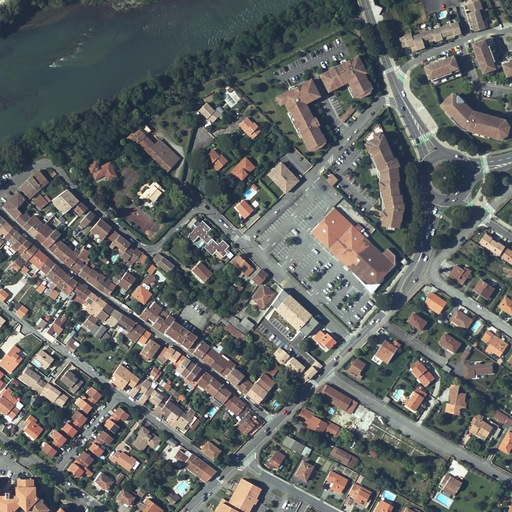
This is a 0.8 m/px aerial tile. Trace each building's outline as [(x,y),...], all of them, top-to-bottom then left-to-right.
[(471,13),(471,14),(475,25),(473,25),(475,32),(486,29),(483,22),(482,22),(478,11),(482,10),(480,1),(479,2),(478,0),(469,0),(467,1),(471,13)] [(462,33),(458,22),(452,24),(452,26),(441,29),(440,28),(422,33),(423,36),(414,38),(413,33),(405,35),(405,36),(401,38),(404,48),(408,46),(409,47),(414,44),(415,47),(413,47),(414,52),(422,48),(421,46),(423,46),(423,47),(429,44),(428,39),(431,38),(432,41),(436,39),(437,41),(444,39),(444,38),(447,37),(447,39),(455,36),(455,35),(462,33)] [(485,37),(472,42),(484,73),(497,68),(494,60),(496,59),(490,44),(489,45),(485,37)] [(456,55),(424,67),(429,80),(437,77),(438,79),(453,73),(453,72),(461,69),(456,55)] [(354,97),(355,96),(370,88),(371,88),(368,82),(357,62),(359,61),(357,56),(344,62),(344,64),(342,65),(341,64),(328,70),(329,72),(324,75),(323,74),(320,76),(327,92),(331,90),(330,88),(336,85),(337,87),(341,84),(340,82),(345,79),(352,90),(351,91),(354,97)] [(510,61),(502,64),(507,78),(511,76),(511,58),(509,60),(510,61)] [(307,149),(308,149),(324,141),(324,140),(321,134),(316,126),(314,122),(307,109),(305,110),(302,104),(304,103),(308,101),(308,100),(313,97),(314,99),(319,96),(310,79),(306,82),(307,84),(300,87),(299,85),(292,89),(293,90),(290,91),(289,90),(276,97),(279,105),(284,102),(289,113),(290,112),(299,130),(298,130),(305,142),(304,143),(307,149)] [(370,88),(355,96),(359,98),(369,93),(370,88)] [(455,93),(441,107),(463,129),(474,133),(474,135),(486,138),(487,136),(507,141),(511,139),(511,121),(511,122),(473,111),(455,93)] [(210,119),(213,122),(220,114),(215,109),(214,111),(206,103),(199,110),(207,118),(208,117),(210,119)] [(348,109),(340,117),(344,120),(351,112),(348,109)] [(253,123),(247,117),(239,125),(245,131),(246,130),(253,137),(260,131),(256,127),(257,126),(254,123),(253,123)] [(135,139),(167,171),(179,158),(164,144),(159,149),(154,145),(145,135),(150,130),(151,130),(146,125),(140,130),(136,133),(135,131),(127,138),(131,143),(135,139)] [(252,138),(253,137),(246,130),(245,131),(252,138)] [(384,226),(401,228),(402,221),(403,221),(404,211),(405,211),(405,206),(405,203),(404,203),(403,194),(401,195),(399,181),(401,181),(399,166),(400,166),(399,161),(398,160),(397,157),(395,158),(384,134),(383,135),(382,131),(375,135),(376,138),(368,141),(368,142),(373,152),(381,171),(383,181),(384,190),(387,207),(386,211),(385,220),(384,226)] [(159,149),(164,144),(159,139),(154,145),(159,149)] [(320,146),(324,142),(324,141),(308,149),(308,150),(314,149),(320,146)] [(209,165),(211,163),(213,162),(220,168),(227,161),(220,155),(219,156),(212,150),(203,159),(209,165)] [(246,174),(244,172),(252,165),(245,158),(231,171),(235,176),(237,174),(238,176),(241,179),(246,174)] [(281,161),(267,175),(285,194),(300,180),(299,180),(297,177),(281,161)] [(211,163),(218,170),(220,168),(213,162),(211,163)] [(95,179),(105,174),(107,180),(115,176),(109,163),(98,168),(96,165),(95,163),(93,164),(88,166),(91,172),(92,172),(95,179)] [(252,165),(244,172),(246,174),(254,167),(252,165)] [(37,171),(32,177),(41,188),(48,182),(39,170),(37,171)] [(333,174),(326,180),(332,187),(339,180),(333,174)] [(37,191),(41,188),(32,177),(28,181),(37,191)] [(28,181),(24,184),(33,194),(37,191),(28,181)] [(154,182),(139,198),(145,203),(150,199),(153,201),(163,190),(154,182)] [(20,189),(29,198),(33,194),(24,184),(20,189)] [(66,189),(51,200),(55,204),(61,210),(64,213),(69,209),(72,207),(78,201),(66,189)] [(25,199),(17,192),(9,200),(16,208),(25,199)] [(44,206),(48,203),(43,198),(41,195),(37,198),(44,206)] [(40,209),(44,206),(37,198),(34,202),(40,209)] [(14,217),(16,219),(21,213),(16,208),(9,200),(3,206),(14,217)] [(240,211),(246,217),(253,210),(243,200),(236,207),(240,211)] [(83,205),(78,201),(72,207),(76,211),(79,215),(84,210),(81,206),(83,205)] [(110,212),(112,209),(104,203),(102,206),(110,212)] [(353,224),(334,207),(311,232),(329,249),(353,224)] [(23,215),(21,213),(16,219),(19,222),(23,225),(31,217),(26,212),(23,215)] [(88,212),(80,222),(85,226),(93,216),(88,212)] [(39,220),(33,215),(31,217),(23,225),(24,227),(28,230),(37,223),(39,220)] [(188,236),(193,242),(199,236),(207,244),(212,238),(206,233),(211,228),(202,220),(196,226),(193,223),(190,227),(193,230),(188,236)] [(0,235),(2,233),(5,235),(12,227),(10,226),(6,222),(0,228),(0,235)] [(30,232),(34,235),(41,227),(37,223),(28,230),(30,232)] [(53,231),(45,223),(44,225),(41,227),(34,235),(38,239),(42,243),(53,231)] [(355,227),(353,224),(329,249),(353,272),(366,284),(378,284),(384,278),(396,265),(395,255),(388,248),(383,253),(360,231),(363,228),(359,223),(355,227)] [(5,235),(4,236),(8,241),(17,231),(14,228),(12,227),(5,235)] [(111,228),(105,236),(112,241),(113,242),(115,240),(120,235),(111,228)] [(57,238),(60,234),(55,229),(53,231),(42,243),(46,246),(47,248),(57,238)] [(18,232),(17,231),(8,241),(12,244),(13,245),(21,235),(18,232)] [(492,239),(486,234),(480,242),(500,255),(505,247),(498,243),(498,244),(492,240),(492,239)] [(24,237),(21,235),(13,245),(18,249),(26,240),(24,237)] [(124,238),(120,235),(115,240),(119,243),(124,238)] [(49,249),(52,252),(64,239),(63,238),(60,240),(57,238),(47,248),(49,249)] [(217,250),(223,257),(227,252),(225,250),(227,248),(229,245),(223,239),(220,243),(218,244),(215,242),(212,238),(207,244),(204,247),(212,255),(217,250)] [(67,242),(64,239),(52,252),(57,256),(60,258),(64,262),(73,252),(65,245),(67,242)] [(28,241),(26,240),(18,249),(22,253),(31,243),(28,241)] [(126,250),(128,246),(130,243),(126,240),(121,246),(126,250)] [(22,253),(21,255),(27,260),(37,249),(33,245),(31,243),(22,253)] [(127,260),(129,257),(136,248),(133,245),(130,248),(128,246),(126,250),(121,256),(124,258),(126,260),(127,260)] [(79,255),(81,252),(76,248),(73,252),(64,262),(68,266),(70,267),(79,255)] [(129,257),(135,261),(141,252),(136,248),(129,257)] [(31,261),(40,268),(48,258),(42,253),(37,249),(27,260),(26,262),(25,262),(28,265),(31,261)] [(511,251),(507,249),(502,257),(511,263),(511,251)] [(145,256),(141,252),(135,261),(137,263),(139,261),(140,262),(145,256)] [(152,260),(168,273),(170,271),(174,266),(158,253),(152,260)] [(77,272),(79,274),(85,265),(88,261),(85,259),(83,261),(81,260),(83,258),(79,255),(70,267),(77,272)] [(246,276),(253,269),(239,255),(232,262),(241,270),(244,273),(246,276)] [(148,258),(145,256),(140,262),(143,264),(148,258)] [(52,261),(48,258),(40,268),(46,275),(55,264),(52,261)] [(14,265),(19,269),(20,268),(23,265),(25,262),(26,262),(24,260),(22,262),(20,259),(14,265)] [(95,265),(97,263),(95,261),(93,264),(92,263),(89,268),(85,265),(79,274),(80,275),(85,279),(92,270),(94,267),(95,265)] [(217,272),(224,264),(221,261),(218,264),(216,264),(213,264),(212,266),(217,272)] [(212,274),(200,262),(192,270),(195,273),(197,272),(200,275),(199,276),(204,282),(212,274)] [(57,266),(55,264),(46,275),(51,280),(61,269),(57,266)] [(26,273),(29,270),(23,265),(20,268),(26,273)] [(152,265),(147,271),(151,274),(156,268),(152,265)] [(174,266),(170,271),(176,275),(179,270),(174,266)] [(457,266),(451,273),(459,279),(458,281),(462,284),(471,271),(466,267),(464,270),(457,266)] [(63,271),(61,269),(51,280),(54,282),(46,293),(49,295),(54,289),(56,285),(65,273),(63,271)] [(252,278),(255,280),(258,284),(267,275),(261,269),(252,278)] [(101,277),(99,275),(92,270),(85,279),(87,280),(97,287),(103,281),(107,274),(105,272),(103,275),(101,277)] [(122,277),(118,283),(127,290),(135,279),(126,272),(122,277)] [(352,273),(363,284),(372,294),(380,284),(378,284),(366,284),(353,272),(352,273)] [(67,274),(65,273),(56,285),(62,289),(71,278),(67,274)] [(118,283),(122,277),(117,273),(111,281),(103,291),(105,293),(108,295),(118,283)] [(73,279),(71,278),(62,289),(68,295),(73,289),(77,282),(73,279)] [(99,289),(103,291),(111,281),(108,278),(105,282),(103,281),(97,287),(99,289)] [(494,289),(481,280),(474,289),(488,299),(494,289)] [(81,285),(77,282),(73,289),(77,292),(81,285)] [(243,287),(240,284),(235,289),(239,292),(243,287)] [(68,295),(66,297),(70,300),(71,298),(74,294),(76,296),(83,286),(82,286),(81,285),(77,292),(73,289),(68,295)] [(71,298),(77,302),(87,289),(83,286),(76,296),(74,294),(71,298)] [(139,299),(144,303),(151,294),(141,286),(135,293),(138,294),(136,296),(139,299)] [(256,306),(261,310),(272,296),(267,292),(268,290),(264,287),(263,286),(253,300),(258,303),(256,306)] [(0,290),(0,301),(2,303),(8,295),(1,289),(0,290)] [(58,294),(59,293),(54,289),(49,295),(54,299),(58,294)] [(66,297),(68,295),(62,289),(59,293),(58,294),(65,299),(66,297)] [(90,291),(87,289),(77,302),(81,306),(82,304),(91,292),(90,291)] [(94,294),(91,292),(82,304),(86,307),(84,309),(87,311),(98,297),(94,294)] [(425,302),(428,304),(440,312),(447,303),(431,293),(425,302)] [(87,311),(91,314),(102,300),(98,297),(87,311)] [(511,301),(506,297),(499,306),(511,314),(511,301)] [(91,329),(97,322),(99,319),(95,316),(96,315),(107,303),(105,302),(102,300),(91,314),(83,324),(91,329)] [(113,308),(107,303),(96,315),(109,324),(110,322),(117,311),(113,308)] [(145,320),(148,317),(151,319),(155,322),(159,316),(157,315),(161,308),(155,303),(149,310),(145,308),(139,316),(145,320)] [(428,304),(427,306),(439,314),(440,312),(428,304)] [(21,319),(28,310),(22,305),(15,314),(21,319)] [(473,320),(457,310),(451,319),(466,330),(473,320)] [(81,319),(84,315),(80,311),(76,316),(81,319)] [(110,322),(112,324),(114,325),(116,323),(122,315),(117,311),(110,322)] [(155,322),(152,325),(156,328),(158,329),(168,316),(163,311),(159,316),(155,322)] [(215,312),(210,320),(212,321),(213,320),(217,323),(217,322),(220,319),(221,317),(215,312)] [(427,322),(413,313),(408,321),(421,330),(427,322)] [(128,319),(122,315),(116,323),(129,331),(126,335),(136,342),(137,340),(144,330),(128,319)] [(168,316),(158,329),(162,332),(164,333),(164,332),(173,320),(175,319),(169,315),(168,316)] [(231,316),(242,324),(244,322),(237,317),(236,317),(233,315),(232,316),(231,315),(231,316)] [(231,316),(228,318),(226,321),(229,323),(230,323),(231,321),(233,323),(232,325),(238,330),(242,324),(231,316)] [(40,318),(36,323),(37,323),(40,326),(43,328),(47,323),(40,318)] [(48,330),(55,321),(52,319),(43,331),(45,333),(48,330)] [(188,348),(197,337),(173,320),(164,332),(171,337),(188,348)] [(244,322),(242,324),(238,330),(244,334),(245,335),(253,325),(246,320),(244,322)] [(55,321),(48,330),(50,332),(52,333),(58,324),(55,321)] [(91,329),(89,331),(94,334),(93,335),(98,339),(106,328),(97,322),(91,329)] [(231,329),(235,333),(238,330),(232,325),(230,323),(229,323),(227,325),(225,327),(230,331),(231,329)] [(298,327),(297,329),(298,329),(293,335),(298,339),(307,327),(303,324),(300,328),(298,327)] [(225,327),(224,328),(233,335),(235,333),(231,329),(230,331),(225,327)] [(151,334),(144,330),(137,340),(144,344),(151,334)] [(240,338),(242,336),(244,334),(238,330),(235,333),(233,335),(239,340),(240,338)] [(327,333),(325,335),(320,331),(312,339),(321,347),(323,345),(325,347),(328,349),(335,341),(327,333)] [(110,335),(106,333),(100,341),(103,344),(110,335)] [(461,344),(445,333),(439,342),(455,353),(461,344)] [(189,350),(193,353),(204,340),(206,337),(205,336),(201,339),(198,336),(197,337),(188,348),(187,350),(189,350)] [(496,336),(493,340),(495,341),(489,349),(500,356),(508,344),(496,336)] [(150,340),(141,352),(149,358),(150,359),(159,346),(150,340)] [(206,341),(204,340),(193,353),(196,355),(200,359),(209,347),(204,343),(206,341)] [(393,345),(387,341),(385,345),(383,344),(382,346),(383,346),(378,354),(382,357),(381,358),(388,363),(401,345),(395,341),(393,345)] [(276,343),(271,350),(284,360),(289,353),(276,343)] [(7,362),(18,349),(14,345),(0,361),(0,363),(3,367),(5,364),(7,362)] [(165,346),(160,352),(168,358),(174,350),(173,349),(169,347),(168,349),(165,346)] [(205,362),(210,365),(218,355),(209,347),(200,359),(205,362)] [(17,358),(18,356),(16,354),(19,350),(18,349),(7,362),(9,364),(8,366),(9,367),(12,370),(20,361),(17,358)] [(464,360),(469,352),(466,349),(460,357),(464,360)] [(48,367),(54,360),(42,350),(36,357),(44,364),(48,367)] [(168,358),(174,362),(180,354),(177,352),(174,350),(168,358)] [(277,364),(280,366),(284,360),(271,350),(267,356),(272,361),(277,364)] [(149,358),(141,352),(139,355),(147,360),(149,358)] [(216,370),(219,373),(226,364),(220,358),(222,354),(223,354),(221,352),(218,355),(210,365),(216,370)] [(175,371),(176,370),(185,357),(183,356),(180,354),(174,362),(170,368),(175,371)] [(229,360),(222,354),(220,358),(226,364),(229,360)] [(187,359),(185,357),(176,370),(180,373),(190,361),(187,359)] [(366,364),(357,358),(348,372),(360,380),(363,376),(359,374),(366,364)] [(219,373),(226,378),(234,368),(236,365),(229,360),(226,364),(219,373)] [(180,373),(186,377),(195,364),(193,363),(190,361),(180,373)] [(116,377),(113,382),(117,385),(130,368),(130,367),(122,362),(114,373),(119,377),(118,378),(116,377)] [(481,362),(476,363),(477,365),(470,366),(470,369),(464,369),(464,378),(475,377),(475,374),(493,373),(492,364),(481,365),(481,362)] [(427,370),(421,363),(412,371),(418,377),(420,376),(427,385),(435,378),(430,372),(429,373),(426,370),(427,370)] [(190,382),(192,380),(201,368),(199,367),(195,364),(186,377),(185,378),(190,382)] [(246,373),(251,368),(247,365),(243,370),(246,373)] [(445,365),(442,369),(448,373),(451,369),(445,365)] [(156,375),(161,368),(160,367),(158,370),(154,367),(150,373),(155,376),(156,375)] [(27,381),(34,387),(33,388),(37,391),(44,382),(40,379),(41,378),(27,368),(22,375),(28,379),(27,381)] [(135,371),(130,368),(117,385),(123,389),(127,383),(133,387),(139,379),(132,374),(135,371)] [(201,368),(192,380),(197,383),(205,372),(203,371),(201,368)] [(243,376),(234,368),(226,378),(231,382),(235,385),(243,376)] [(77,380),(74,377),(75,376),(68,370),(62,377),(66,381),(64,382),(71,388),(72,386),(77,390),(83,383),(78,378),(77,380)] [(203,391),(205,389),(213,378),(210,376),(205,372),(197,383),(202,387),(200,389),(203,391)] [(259,378),(255,382),(266,392),(274,382),(263,373),(259,378)] [(27,381),(28,379),(22,375),(20,378),(33,388),(34,387),(27,381)] [(237,387),(246,394),(253,385),(243,376),(235,385),(237,387)] [(16,387),(19,383),(13,378),(10,383),(16,387)] [(128,394),(134,397),(137,392),(139,390),(140,391),(141,390),(143,392),(144,393),(138,401),(143,404),(147,398),(154,390),(154,389),(149,386),(152,383),(147,379),(145,382),(139,378),(139,379),(133,387),(128,394)] [(159,384),(163,387),(169,379),(166,378),(164,381),(162,379),(159,384)] [(205,389),(213,396),(222,386),(218,382),(213,378),(205,389)] [(171,381),(169,379),(163,387),(168,391),(171,388),(171,387),(169,385),(171,381)] [(255,382),(253,385),(246,394),(251,399),(257,404),(267,392),(266,392),(255,382)] [(48,383),(42,390),(45,392),(49,395),(48,396),(55,401),(63,407),(69,399),(61,393),(60,394),(58,392),(59,391),(48,383)] [(339,407),(345,396),(326,385),(324,384),(316,392),(320,395),(320,396),(339,407)] [(97,397),(98,398),(101,394),(92,386),(87,393),(90,396),(88,399),(94,403),(96,400),(95,399),(97,397)] [(226,389),(222,386),(213,396),(212,397),(215,399),(214,400),(221,406),(223,403),(231,394),(231,393),(226,389)] [(416,411),(427,393),(426,393),(418,387),(410,399),(411,400),(408,406),(416,411)] [(12,391),(8,388),(0,397),(0,410),(5,415),(7,413),(13,418),(20,410),(13,404),(9,401),(12,397),(9,394),(12,391)] [(460,411),(459,409),(463,407),(465,407),(466,407),(467,404),(465,401),(466,394),(461,393),(459,395),(455,389),(450,392),(449,397),(451,398),(453,402),(453,404),(450,403),(448,410),(454,411),(456,413),(460,414),(460,411)] [(163,401),(162,400),(164,397),(154,390),(147,398),(157,406),(153,412),(157,415),(162,410),(165,405),(162,403),(163,401)] [(43,395),(54,403),(55,401),(48,396),(49,395),(45,392),(43,395)] [(231,394),(223,403),(229,408),(236,398),(231,394)] [(345,396),(339,407),(338,408),(350,415),(357,403),(345,396)] [(387,404),(390,399),(385,396),(382,401),(387,404)] [(77,405),(86,413),(89,409),(88,408),(90,405),(92,406),(94,403),(88,399),(86,397),(83,400),(82,399),(77,405)] [(165,405),(162,410),(165,412),(164,414),(171,419),(172,418),(176,420),(182,412),(184,409),(181,406),(179,409),(172,403),(174,401),(170,398),(165,405)] [(231,410),(238,415),(245,405),(241,401),(236,398),(229,408),(231,410)] [(209,406),(212,402),(210,400),(202,410),(205,412),(209,406)] [(221,406),(214,400),(212,402),(209,406),(217,411),(221,406)] [(248,407),(245,405),(238,415),(240,417),(248,407)] [(487,405),(483,410),(482,410),(480,413),(483,415),(489,407),(487,405)] [(129,414),(119,407),(116,410),(118,412),(116,414),(114,413),(112,416),(117,420),(120,417),(124,420),(129,414)] [(340,427),(303,407),(301,410),(338,429),(340,427)] [(338,408),(330,421),(362,439),(369,425),(350,415),(338,408)] [(186,415),(182,412),(176,420),(171,426),(175,428),(177,426),(179,423),(184,428),(187,424),(189,422),(192,424),(196,418),(194,415),(196,412),(191,409),(186,415)] [(74,423),(79,427),(81,424),(80,423),(82,420),(84,422),(87,418),(77,410),(72,417),(76,420),(74,423)] [(343,431),(338,429),(301,410),(297,418),(308,424),(307,427),(321,435),(323,431),(339,439),(343,431)] [(494,417),(504,423),(508,417),(508,416),(498,410),(494,417)] [(245,416),(248,419),(242,425),(239,428),(245,434),(251,428),(252,429),(258,423),(248,412),(245,416)] [(475,424),(470,431),(476,434),(478,431),(487,437),(493,427),(482,420),(479,418),(480,415),(477,413),(471,422),(475,424)] [(43,429),(35,422),(32,420),(34,417),(31,415),(26,421),(29,424),(24,430),(35,439),(43,429)] [(114,433),(119,427),(115,423),(117,420),(112,416),(109,419),(111,421),(109,423),(107,422),(104,425),(114,433)] [(248,419),(245,416),(238,422),(242,425),(248,419)] [(73,432),(75,429),(77,430),(79,427),(74,423),(71,426),(67,423),(62,429),(71,437),(74,433),(73,432)] [(372,423),(368,431),(383,439),(387,431),(372,423)] [(133,443),(142,450),(148,443),(153,446),(155,443),(157,444),(161,439),(152,433),(151,435),(148,433),(149,431),(143,427),(138,433),(140,434),(133,443)] [(113,438),(103,430),(101,433),(102,435),(100,438),(98,436),(96,439),(102,444),(104,441),(108,444),(113,438)] [(53,443),(58,447),(61,444),(59,443),(62,440),(63,442),(66,438),(56,431),(51,437),(55,440),(53,443)] [(511,446),(511,433),(509,432),(499,449),(508,453),(511,446)] [(213,438),(212,437),(208,441),(219,449),(226,441),(216,434),(213,438)] [(177,442),(168,435),(165,440),(174,447),(177,442)] [(301,454),(305,446),(287,436),(283,444),(301,454)] [(98,456),(103,450),(99,447),(102,444),(96,439),(93,442),(95,444),(93,446),(91,445),(88,448),(98,456)] [(219,449),(208,441),(201,450),(214,460),(221,451),(219,449)] [(52,452),(54,449),(56,451),(58,447),(53,443),(50,446),(47,443),(42,449),(51,456),(53,453),(52,452)] [(358,459),(335,446),(329,456),(353,469),(358,459)] [(311,450),(306,447),(301,454),(307,457),(311,450)] [(93,458),(83,450),(81,454),(83,455),(80,458),(78,457),(76,459),(82,464),(84,461),(88,465),(93,458)] [(216,472),(192,454),(189,457),(188,459),(183,456),(185,454),(179,450),(174,456),(178,458),(177,460),(206,482),(216,472)] [(129,471),(136,462),(129,457),(122,452),(120,454),(117,451),(110,460),(114,463),(115,461),(129,471)] [(272,459),(271,458),(266,465),(272,469),(274,466),(277,467),(284,456),(277,451),(272,459)] [(73,467),(71,466),(69,469),(78,477),(83,470),(90,476),(93,473),(82,464),(76,459),(74,463),(76,464),(73,467)] [(308,464),(303,461),(295,476),(305,481),(312,468),(307,465),(308,464)] [(330,471),(326,479),(331,482),(332,480),(334,482),(331,489),(340,494),(347,480),(330,471)] [(95,481),(106,489),(112,481),(101,473),(95,481)] [(446,475),(441,484),(456,493),(461,483),(446,475)] [(0,494),(0,510),(1,511),(12,511),(14,510),(13,510),(18,505),(20,505),(27,511),(45,511),(46,511),(45,510),(45,508),(47,506),(41,499),(39,500),(34,495),(34,491),(33,489),(32,487),(32,481),(31,481),(29,480),(29,478),(20,479),(20,480),(19,481),(17,481),(17,487),(16,487),(16,495),(12,495),(8,495),(7,492),(5,492),(5,495),(0,494)] [(230,504),(243,479),(242,478),(236,490),(229,503),(222,499),(215,511),(217,511),(222,503),(240,511),(241,509),(230,504)] [(243,479),(230,504),(241,509),(246,511),(248,511),(253,503),(255,504),(257,499),(256,498),(261,489),(243,479)] [(349,492),(353,494),(353,496),(356,497),(354,501),(364,506),(371,492),(354,483),(349,492)] [(138,494),(142,497),(147,491),(142,488),(138,494)] [(134,497),(123,489),(118,497),(128,505),(134,497)] [(174,495),(169,490),(164,495),(171,502),(174,500),(176,501),(179,498),(175,494),(174,495)] [(348,506),(351,500),(346,497),(343,504),(348,506)] [(142,511),(139,511),(138,511),(137,511),(150,511),(152,510),(155,511),(159,507),(147,498),(144,503),(147,506),(142,511)] [(389,511),(392,507),(381,501),(375,511),(374,511),(389,511)] [(222,503),(217,511),(239,511),(240,511),(222,503)]
